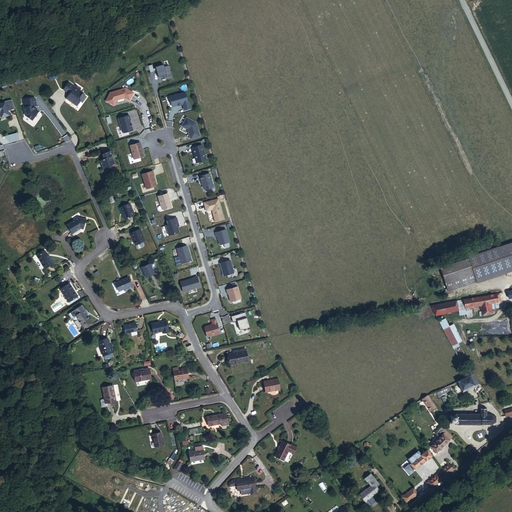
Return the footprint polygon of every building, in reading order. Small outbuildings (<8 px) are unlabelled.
[(164,78),(164,77),(164,76),(166,75),(167,77),(172,75),(169,65),(164,67),(164,65),(156,67),(159,77),(163,76),(164,78)] [(76,97),(76,96),(78,94),(73,90),(71,93),(65,88),(59,96),(66,101),(63,104),(74,112),(78,106),(80,108),(84,103),(79,99),(76,97)] [(127,89),(125,88),(110,93),(106,101),(114,105),(116,100),(124,98),(129,100),(133,93),(129,90),(127,91),(127,89)] [(185,92),(171,96),(170,98),(172,107),(182,104),(184,110),(191,108),(189,101),(188,102),(185,92)] [(25,115),(32,120),(39,111),(35,109),(34,109),(34,106),(36,106),(35,98),(23,100),(23,104),(24,104),(25,107),(24,107),(25,115)] [(15,108),(12,100),(6,101),(6,102),(0,103),(0,113),(1,118),(9,115),(8,111),(10,110),(10,109),(15,108)] [(131,120),(129,115),(118,119),(122,132),(124,133),(133,130),(130,120),(131,120)] [(200,136),(196,123),(187,117),(182,126),(188,129),(189,131),(188,131),(190,139),(200,136)] [(143,157),(144,155),(140,142),(130,145),(134,159),(143,157)] [(206,160),(202,145),(192,148),(194,155),(195,155),(196,157),(195,158),(197,163),(206,160)] [(108,156),(100,159),(102,163),(101,166),(97,167),(100,174),(104,172),(108,173),(109,170),(113,168),(108,156)] [(154,180),(155,180),(153,175),(154,175),(153,171),(142,174),(146,189),(156,186),(156,185),(155,182),(154,181),(154,180)] [(203,186),(204,189),(205,189),(214,187),(210,173),(200,176),(202,184),(203,184),(203,186)] [(171,207),(169,201),(169,198),(169,197),(168,193),(158,196),(162,209),(163,210),(171,207)] [(204,203),(206,211),(212,210),(215,221),(223,219),(218,199),(204,203)] [(130,203),(120,208),(125,220),(135,216),(130,203)] [(78,221),(69,227),(74,234),(84,227),(88,228),(89,220),(82,218),(82,221),(79,223),(78,221)] [(167,221),(168,225),(166,225),(169,235),(179,232),(177,226),(179,226),(177,218),(167,221)] [(140,229),(129,233),(136,248),(137,249),(143,246),(144,245),(142,242),(145,241),(140,229)] [(229,242),(226,230),(215,233),(217,237),(220,245),(229,242)] [(192,261),(188,247),(186,246),(177,249),(181,264),(192,261)] [(44,250),(36,255),(44,267),(53,261),(50,257),(49,258),(44,250)] [(472,259),(473,260),(481,285),(510,276),(502,250),(472,259)] [(234,273),(230,260),(220,263),(221,268),(222,268),(223,271),(222,271),(224,276),(234,273)] [(481,285),(473,260),(443,269),(451,294),(481,285)] [(151,264),(142,268),(146,277),(155,274),(151,264)] [(200,287),(197,276),(180,281),(183,292),(200,287)] [(127,277),(115,283),(119,292),(123,290),(124,292),(132,288),(127,277)] [(68,284),(59,290),(68,303),(77,297),(68,284)] [(241,298),(238,286),(227,290),(228,294),(231,301),(241,298)] [(503,301),(502,292),(466,299),(467,308),(481,305),(492,303),(503,301)] [(466,299),(459,300),(460,309),(467,308),(466,299)] [(459,300),(444,302),(432,305),(434,313),(460,309),(459,300)] [(492,303),(481,305),(483,316),(494,314),(492,303)] [(73,318),(80,328),(88,323),(84,316),(85,315),(80,306),(72,311),(75,317),(73,318)] [(250,329),(245,312),(231,316),(233,322),(237,321),(240,330),(244,329),(244,331),(250,329)] [(220,333),(217,322),(213,323),(213,324),(206,326),(205,328),(207,337),(220,333)] [(166,325),(151,328),(153,338),(162,335),(163,338),(169,336),(166,325)] [(443,330),(452,347),(459,343),(450,326),(443,330)] [(134,328),(121,331),(123,341),(128,340),(127,339),(136,337),(134,328)] [(105,345),(97,348),(103,366),(104,366),(110,364),(111,363),(110,360),(113,359),(111,355),(109,356),(107,351),(105,345)] [(246,350),(234,353),(229,354),(231,364),(248,361),(246,350)] [(182,372),(173,374),(175,386),(190,384),(189,374),(183,375),(182,372)] [(143,374),(135,376),(137,388),(152,385),(151,375),(143,377),(143,374)] [(477,376),(462,383),(466,393),(482,385),(477,376)] [(281,384),(266,386),(267,397),(282,395),(281,384)] [(114,385),(104,387),(107,398),(104,399),(103,400),(104,405),(109,404),(108,401),(118,399),(114,385)] [(436,393),(438,397),(452,391),(450,386),(436,393)] [(430,397),(424,401),(433,414),(438,410),(434,404),(433,404),(430,400),(433,398),(432,396),(430,397)] [(482,416),(453,416),(453,428),(492,428),(498,425),(498,419),(493,416),(488,416),(488,410),(482,411),(482,416)] [(226,413),(220,415),(222,423),(222,427),(229,425),(226,413)] [(222,423),(220,415),(207,417),(209,426),(222,423)] [(450,437),(444,428),(441,431),(443,434),(439,436),(440,438),(439,440),(440,442),(432,449),(437,456),(454,441),(450,437)] [(161,431),(152,434),(154,447),(164,445),(161,431)] [(283,440),(274,457),(284,462),(289,452),(294,455),(297,448),(283,440)] [(203,450),(190,452),(192,461),(205,458),(203,450)] [(433,459),(426,451),(421,455),(420,454),(410,463),(413,466),(413,467),(411,469),(410,468),(406,472),(411,478),(416,474),(415,474),(417,472),(418,473),(433,459)] [(444,471),(447,476),(454,470),(450,466),(444,471)] [(428,482),(432,487),(442,479),(438,473),(428,482)] [(235,480),(236,488),(237,492),(255,489),(253,477),(235,480)] [(228,489),(236,488),(235,480),(233,480),(227,484),(228,489)] [(367,495),(360,501),(368,510),(372,506),(371,505),(381,496),(379,493),(381,491),(373,481),(367,485),(373,493),(368,497),(367,495)] [(414,488),(403,497),(408,503),(419,493),(414,488)] [(255,489),(241,491),(241,496),(250,494),(251,497),(256,496),(255,489)]
